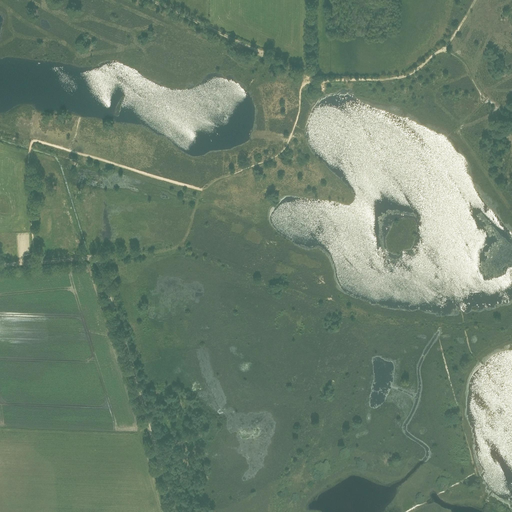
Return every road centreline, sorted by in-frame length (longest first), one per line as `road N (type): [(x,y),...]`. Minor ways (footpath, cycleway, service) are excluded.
road 1 (track): [(174,511),(99,265),(88,258),(21,265)]
road 2 (track): [(305,77),(146,0)]
road 3 (track): [(441,49),(392,79),(305,77)]
